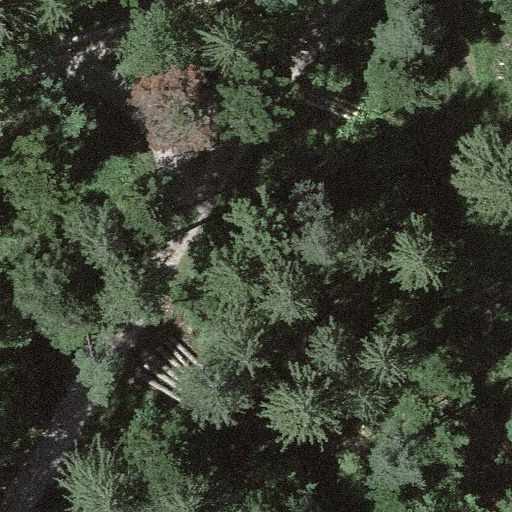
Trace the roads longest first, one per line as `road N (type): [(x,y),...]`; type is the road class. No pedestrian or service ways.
road 1 (track): [(343,0),(12,511)]
road 2 (track): [(0,65),(67,66),(128,90),(152,112),(186,183),(180,253)]
road 3 (track): [(0,65),(244,0)]
